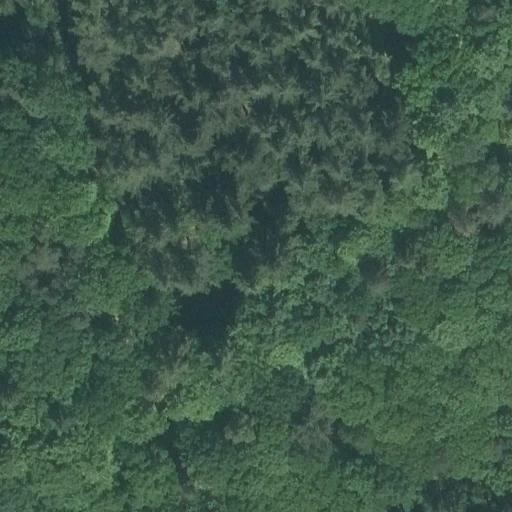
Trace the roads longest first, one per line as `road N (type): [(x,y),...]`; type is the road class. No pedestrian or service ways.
road 1 (track): [(511,272),(0,440)]
road 2 (track): [(464,74),(272,346)]
